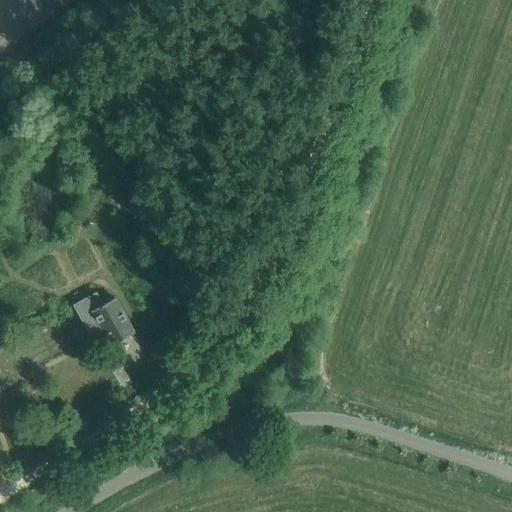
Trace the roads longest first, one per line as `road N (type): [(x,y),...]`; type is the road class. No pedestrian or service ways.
road 1 (track): [(0,494),(159,394),(223,332),(280,240),(369,0)]
road 2 (unclassified): [(511,473),(363,425),(311,417),(222,434),(71,511)]
